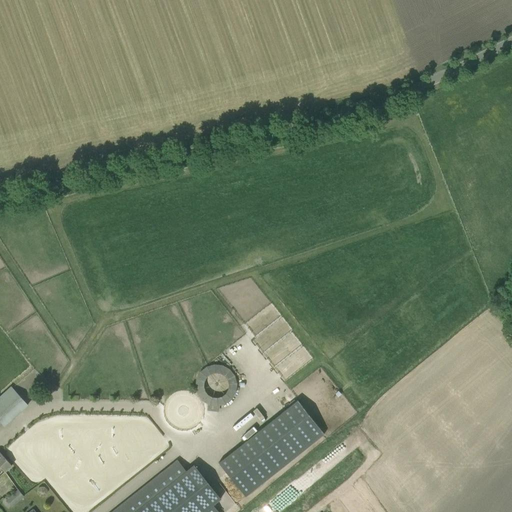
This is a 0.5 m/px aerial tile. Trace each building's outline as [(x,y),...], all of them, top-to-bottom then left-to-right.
[(230,350),(226,354),(243,370),(246,366),(230,350)] [(234,389),(235,372),(224,367),(201,365),(198,372),(196,387),(199,388),(198,400),(206,403),(205,408),(207,409),(216,410),(219,403),(227,404),(234,389)] [(0,395),(0,423),(4,427),(28,406),(11,386),(0,395)] [(245,497),(324,434),(297,400),(218,463),(245,497)] [(0,467),(4,472),(11,466),(0,453),(0,467)] [(218,511),(212,505),(220,498),(193,465),(185,471),(177,460),(111,511),(218,511)] [(6,501),(11,507),(23,497),(17,491),(6,501)]
